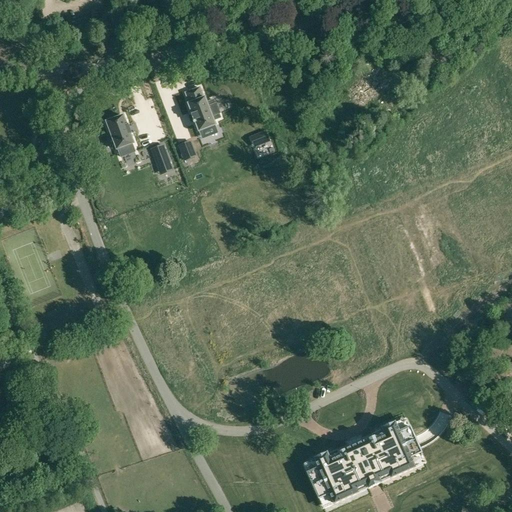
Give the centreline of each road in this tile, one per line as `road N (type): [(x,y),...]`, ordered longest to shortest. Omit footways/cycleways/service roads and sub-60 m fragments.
road 1 (residential): [(180,414),(125,309),(72,157),(72,94),(106,63)]
road 2 (residential): [(511,444),(416,361),(256,427),(225,429),(180,414)]
road 3 (unclassified): [(368,0),(206,49),(106,63)]
